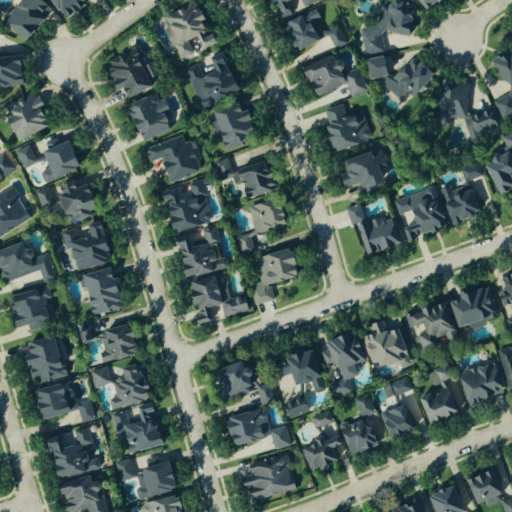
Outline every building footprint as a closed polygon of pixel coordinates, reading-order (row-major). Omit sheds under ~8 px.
[(0,23),(0,24),(20,42),(48,11),(36,0),(20,0),(21,0),(0,23)] [(82,7),(78,0),(45,0),(60,21),(82,7)] [(311,4),(309,0),(262,0),(268,11),(270,10),(275,23),(291,16),(290,13),(311,4)] [(410,0),(421,13),(437,0),(410,0)] [(383,53),(380,37),(409,32),(404,3),(373,9),(376,26),(358,30),(362,57),(383,53)] [(210,46),(206,36),(202,38),(195,21),(200,19),(193,4),(160,19),(164,28),(160,30),(174,62),(210,46)] [(327,37),(332,50),(345,44),(338,26),(320,34),(314,19),(318,18),(314,10),(279,25),(290,53),(327,37)] [(511,47),(488,64),(506,90),(511,85),(511,47)] [(123,101),(150,86),(131,51),(104,66),(115,86),(123,101)] [(197,107),(237,94),(231,76),(225,78),(217,57),(184,68),(197,107)] [(345,86),(349,98),(363,93),(356,71),(344,75),(339,61),(331,64),(328,57),(299,67),(310,98),(345,86)] [(381,78),(379,59),(362,60),(364,80),(381,78)] [(407,92),(428,83),(418,60),(380,78),(391,101),(408,93),(407,92)] [(467,86),(457,85),(441,83),(438,83),(433,126),(442,127),(457,123),(456,131),(451,132),(449,148),(450,151),(477,145),(478,133),(493,129),(490,114),(483,114),(470,117),(467,116),(465,107),(467,86)] [(14,144),(48,126),(31,92),(2,108),(8,118),(2,121),(14,144)] [(140,143),(169,130),(164,119),(169,117),(158,92),(120,109),(131,133),(135,131),(140,143)] [(206,116),(222,153),(237,146),(234,139),(253,131),(241,101),(206,116)] [(322,112),(326,126),(320,128),(328,154),(369,142),(360,114),(344,119),(340,106),(322,112)] [(495,195),(498,194),(511,185),(511,133),(500,140),(502,148),(489,156),(479,162),(481,171),(495,195)] [(158,160),(167,184),(199,173),(188,143),(182,145),(180,137),(142,150),(147,164),(158,160)] [(74,172),(67,144),(40,151),(47,179),(74,172)] [(40,162),(37,155),(33,157),(28,145),(13,152),(21,170),(40,162)] [(343,174),(335,177),(339,190),(353,185),(356,192),(378,185),(368,153),(339,163),(343,174)] [(259,165),(230,170),(228,160),(212,162),(216,182),(230,179),(232,186),(237,186),(239,199),(274,193),(271,179),(262,180),(259,165)] [(463,183),(479,177),(474,164),(458,171),(463,183)] [(35,193),(40,211),(48,209),(50,218),(63,214),(66,224),(91,217),(83,185),(72,188),(71,183),(35,193)] [(172,233),(209,224),(200,184),(158,194),(167,231),(172,230),(172,233)] [(470,187),(449,194),(447,188),(436,191),(447,225),(478,215),(470,187)] [(392,201),(401,229),(399,230),(403,242),(444,229),(431,189),(392,201)] [(245,208),(249,221),(249,222),(252,234),(235,238),(239,255),(250,252),(250,237),(279,229),(279,221),(274,204),(260,204),(245,208)] [(343,211),(349,227),(363,222),(357,205),(343,211)] [(397,244),(388,219),(375,224),(373,219),(351,228),(362,257),(397,244)] [(96,224),(61,234),(72,272),(107,261),(96,224)] [(171,239),(180,281),(225,270),(222,259),(211,261),(208,247),(216,245),(213,229),(171,239)] [(0,276),(2,283),(37,271),(41,283),(53,279),(45,255),(32,259),(28,248),(21,250),(19,242),(0,248),(0,276)] [(252,306),(271,302),(267,285),(293,279),(286,252),(252,260),(257,284),(247,286),(252,306)] [(78,275),(89,317),(119,309),(108,267),(78,275)] [(511,335),(511,274),(496,281),(500,292),(492,295),(499,310),(505,308),(510,319),(504,321),(510,336),(511,335)] [(246,316),(242,297),(227,300),(223,277),(184,283),(188,307),(190,307),(193,325),(246,316)] [(11,328),(26,325),(27,331),(40,328),(38,321),(46,319),(42,301),(48,299),(45,287),(4,295),(7,310),(12,309),(14,317),(9,318),(11,328)] [(495,319),(488,287),(454,295),(455,301),(447,303),(452,329),(466,326),(467,331),(483,328),(482,321),(495,319)] [(440,303),(415,310),(416,315),(405,318),(416,353),(432,348),(429,339),(449,333),(440,303)] [(131,357),(125,325),(100,330),(98,321),(75,326),(79,344),(99,340),(102,353),(97,355),(99,363),(131,357)] [(365,326),(368,335),(360,337),(363,346),(362,346),(370,371),(397,363),(395,357),(402,354),(395,330),(384,333),(381,322),(365,326)] [(23,343),(25,356),(23,357),(29,385),(65,377),(61,357),(55,359),(50,336),(23,343)] [(318,343),(331,384),(328,384),(332,398),(350,393),(346,380),(355,378),(351,366),(360,363),(353,338),(343,341),(342,336),(318,343)] [(309,348),(272,357),(277,377),(286,375),(290,386),(307,381),(311,395),(321,392),(309,348)] [(511,390),(511,359),(510,360),(509,349),(499,350),(504,392),(511,390)] [(252,388),(237,359),(208,374),(223,403),(252,388)] [(109,408),(145,401),(138,364),(89,373),(92,389),(111,385),(114,399),(107,400),(109,408)] [(454,377),(465,408),(502,395),(490,364),(454,377)] [(64,415),(58,385),(29,390),(35,420),(64,415)] [(255,388),(259,406),(268,404),(264,386),(255,388)] [(414,399),(425,425),(455,413),(444,387),(414,399)] [(91,422),(90,403),(70,404),(69,394),(63,394),(63,412),(77,411),(78,422),(91,422)] [(424,427),(413,397),(405,400),(416,430),(424,427)] [(352,404),(357,419),(336,426),(346,457),(375,447),(365,417),(373,414),(368,398),(352,404)] [(115,412),(122,453),(159,446),(151,406),(115,412)] [(384,440),(409,433),(403,406),(377,413),(384,440)] [(228,447),(269,435),(261,408),(219,420),(228,447)] [(329,422),(323,411),(309,419),(314,430),(329,422)] [(288,446),(283,427),(267,431),(272,450),(288,446)] [(97,470),(93,451),(90,452),(85,430),(43,439),(51,480),(97,470)] [(307,473),(341,458),(338,452),(341,451),(334,435),(320,441),(319,439),(297,449),(307,473)] [(245,465),(248,478),(237,480),(240,496),(246,494),(248,501),(293,493),(287,457),(245,465)] [(114,462),(117,482),(132,480),(129,460),(114,462)] [(135,500),(172,490),(164,462),(136,469),(142,487),(132,489),(135,500)] [(488,469),(461,480),(472,506),(483,502),(485,508),(501,501),(488,469)] [(56,485),(61,511),(73,511),(85,510),(85,511),(104,511),(98,482),(88,484),(87,478),(56,485)] [(436,492),(424,496),(429,511),(459,511),(450,486),(436,492)] [(177,511),(173,495),(139,504),(140,511),(177,511)] [(501,511),(511,511),(511,500),(499,504),(501,511)] [(387,510),(387,511),(419,511),(417,503),(387,510)]
